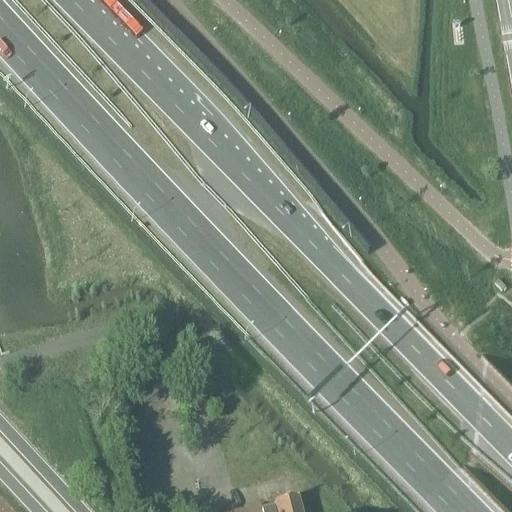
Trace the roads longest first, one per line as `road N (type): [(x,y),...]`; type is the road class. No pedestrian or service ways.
road 1 (trunk): [(0,10),(469,511)]
road 2 (trunk): [(511,447),(73,0)]
road 3 (unclassified): [(83,511),(0,420)]
